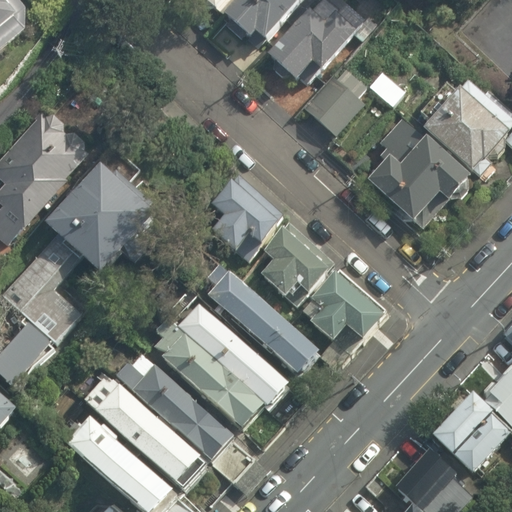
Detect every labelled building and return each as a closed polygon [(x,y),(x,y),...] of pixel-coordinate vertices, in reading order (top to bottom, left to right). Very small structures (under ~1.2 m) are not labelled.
[(0,0),(0,54),(27,33),(28,11),(18,0),(0,0)] [(224,18),(240,0),(198,0),(199,4),(206,11),(211,10),(217,16),(219,14),(224,18)] [(241,0),(225,18),(231,24),(229,31),(241,42),(249,40),(252,43),(253,42),(262,50),(266,46),(267,47),(287,24),(294,29),(319,0),(241,0)] [(311,13),(269,59),(276,65),(274,74),(284,82),(292,81),(298,86),(302,82),(309,88),(321,74),(323,76),(356,41),(363,48),(379,29),(370,21),(366,25),(339,0),(326,0),(313,14),(311,13)] [(305,111),(337,141),(367,109),(359,102),(369,91),(348,72),(337,84),(333,80),(305,111)] [(407,96),(384,75),(371,89),(394,110),(407,96)] [(506,147),(511,139),(511,137),(511,136),(511,135),(511,122),(470,86),(464,93),(461,91),(422,135),(474,179),(476,176),(482,181),(494,168),(489,164),(491,161),(500,161),(505,154),(506,147)] [(25,232),(26,233),(71,185),(68,183),(92,158),(87,154),(86,146),(76,136),(69,138),(65,134),(66,127),(56,118),(46,122),(40,117),(36,122),(38,123),(0,164),(0,181),(7,188),(0,194),(0,205),(5,209),(0,214),(0,245),(2,243),(9,249),(25,232)] [(386,165),(368,186),(415,227),(416,225),(425,233),(449,206),(451,208),(454,204),(463,204),(470,196),(470,185),(473,183),(428,143),(403,121),(381,146),(386,151),(379,159),(386,165)] [(102,168),(80,191),(77,188),(65,201),(68,203),(44,228),(56,239),(1,298),(33,327),(0,361),(0,375),(14,389),(51,350),(49,348),(54,343),(58,347),(84,320),(56,294),(83,265),(103,283),(125,260),(136,270),(147,258),(141,252),(153,239),(148,234),(160,222),(152,214),(157,208),(118,171),(112,177),(102,168)] [(200,225),(237,258),(239,255),(250,265),(263,251),(264,252),(283,231),(281,230),(287,224),(239,182),(200,225)] [(336,271),(291,229),(285,234),(284,234),(265,256),(275,266),(262,279),(288,303),(289,302),(298,310),(309,298),(311,300),(331,278),(330,277),(336,271)] [(217,289),(209,298),(299,382),(321,359),(231,275),(229,276),(221,268),(209,281),(217,289)] [(340,376),(388,324),(385,321),(388,318),(342,275),(338,279),(336,277),(313,303),(325,315),(323,317),(312,307),(304,315),(314,324),(312,327),(334,348),(322,360),(340,376)] [(169,321),(267,412),(270,415),(292,392),(201,307),(198,310),(188,300),(169,321)] [(165,359),(163,361),(244,437),(267,412),(169,321),(156,334),(164,341),(155,351),(165,359)] [(128,364),(117,376),(214,468),(215,467),(237,444),(144,357),(133,368),(128,364)] [(486,402),(484,403),(511,429),(511,365),(496,382),(499,384),(498,386),(492,384),(485,392),(486,402)] [(111,389),(105,383),(85,404),(97,416),(179,494),(181,492),(185,497),(208,472),(203,468),(205,467),(115,384),(111,389)] [(459,410),(433,438),(473,476),(511,434),(511,433),(493,416),(494,414),(473,395),(467,402),(465,402),(463,403),(461,405),(460,408),(459,410)] [(19,414),(0,396),(0,434),(2,433),(3,433),(12,424),(11,423),(19,414)] [(103,432),(92,422),(68,447),(137,511),(173,511),(181,504),(119,446),(121,443),(106,429),(103,432)] [(258,464),(237,444),(215,467),(236,487),(258,464)] [(396,494),(411,507),(416,511),(466,511),(476,501),(464,491),(467,487),(459,480),(460,479),(432,454),(419,469),(414,465),(406,474),(411,478),(396,494)]
